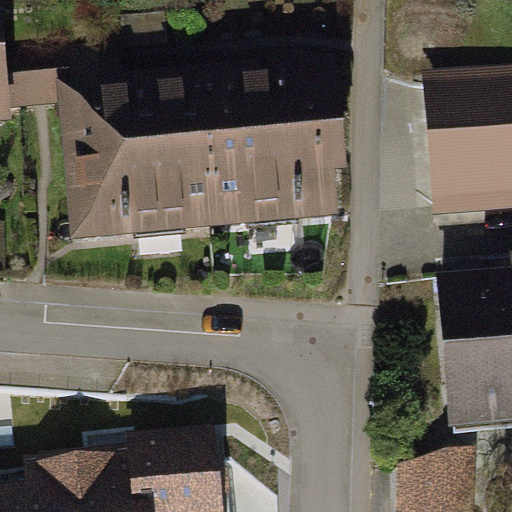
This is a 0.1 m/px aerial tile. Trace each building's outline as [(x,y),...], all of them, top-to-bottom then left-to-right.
[(0,0),(0,136),(13,135),(11,114),(6,51),(1,1),(0,0)] [(122,40),(6,51),(11,114),(59,110),(72,253),(344,227),(340,188),(352,187),(341,63),(126,84),(122,40)] [(511,68),(424,77),(438,224),(511,218),(511,68)] [(511,277),(442,283),(456,442),(511,436),(511,277)] [(0,511),(217,511),(212,433),(138,438),(140,451),(19,462),(23,491),(0,493),(0,511)]
